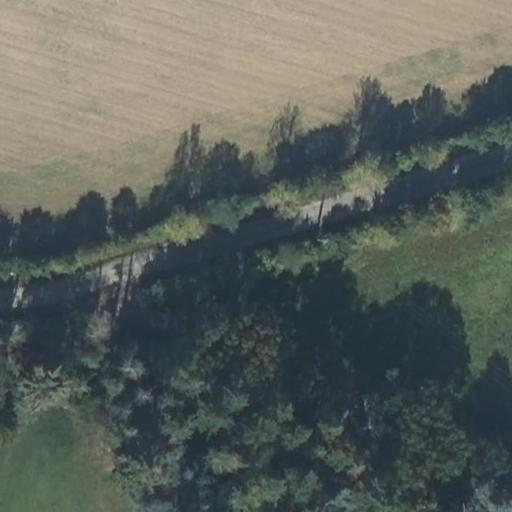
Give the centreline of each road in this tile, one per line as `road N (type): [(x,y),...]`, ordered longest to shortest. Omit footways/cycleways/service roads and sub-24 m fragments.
road 1 (unclassified): [(511,155),(228,244),(0,302)]
road 2 (track): [(88,284),(129,316),(267,353),(511,486)]
